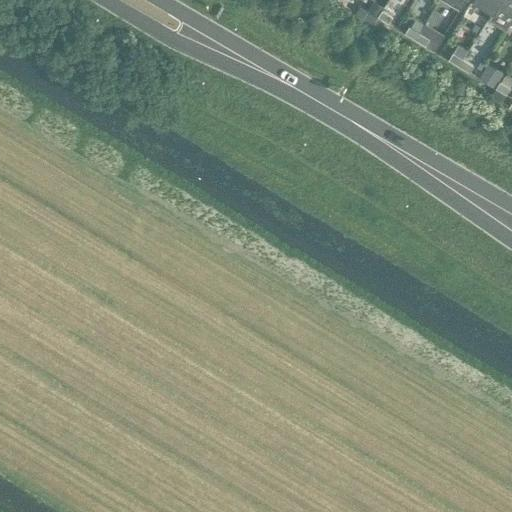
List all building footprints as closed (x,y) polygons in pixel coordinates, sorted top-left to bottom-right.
[(384,6),(374,0),(369,9),(378,15),(384,6)] [(476,0),(492,9),(493,10),(493,9),(493,8),(497,0),(476,0)] [(506,28),(511,20),(511,17),(511,0),(497,0),(493,8),(493,9),(493,10),(492,9),(488,17),(506,28)] [(377,15),(360,5),(356,12),(372,23),(377,15)] [(388,22),(393,15),(383,9),(379,16),(388,22)] [(409,25),(405,32),(415,38),(419,31),(409,25)] [(426,44),(430,37),(419,31),(415,38),(426,44)] [(453,51),(448,58),(459,64),(463,57),(453,51)] [(469,70),(473,63),(463,57),(459,64),(469,70)] [(479,77),(494,86),(504,69),(489,60),(479,77)] [(506,93),(510,86),(500,80),(496,87),(506,93)]
